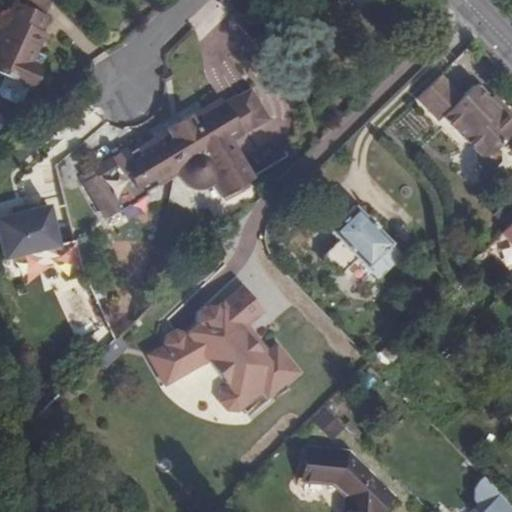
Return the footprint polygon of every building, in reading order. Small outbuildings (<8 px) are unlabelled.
[(41,35),(55,4),(50,0),(15,0),(0,37),(0,74),(3,75),(28,86),(35,89),(43,71),(32,66),(37,53),(44,37),(41,35)] [(21,102),(28,86),(3,75),(0,82),(0,96),(15,103),(21,102)] [(460,96),(440,75),(414,100),(435,122),(441,116),(477,153),(476,163),(483,170),(493,170),(499,164),(499,153),(496,150),(511,133),(511,114),(510,112),(506,108),(496,108),(487,99),(472,84),(460,96)] [(251,90),(239,97),(257,127),(270,119),(251,90)] [(493,94),(487,99),(496,108),(506,108),(493,94)] [(180,124),(160,136),(205,183),(208,182),(216,180),(225,196),(256,177),(237,146),(247,140),(244,135),(257,127),(239,97),(225,105),(221,99),(180,124)] [(200,184),(205,183),(160,136),(131,154),(128,149),(125,151),(83,177),(107,217),(117,211),(119,213),(148,195),(146,191),(175,173),(178,175),(183,177),(191,182),(200,184)] [(0,220),(0,237),(5,263),(62,251),(53,210),(44,212),(32,214),(17,217),(0,220)] [(356,217),(349,211),(323,236),(333,246),(322,257),(321,264),(332,275),(340,275),(354,262),(374,282),(397,258),(356,217)] [(511,221),(500,233),(511,246),(511,221)] [(214,314),(238,336),(263,312),(240,288),(214,314)] [(238,336),(214,314),(211,317),(204,317),(199,317),(192,324),(191,334),(194,337),(183,347),(171,343),(164,348),(165,360),(184,390),(208,374),(230,396),(225,402),(222,414),(230,421),(243,420),(265,399),(270,404),(299,375),(273,349),(254,367),(237,351),(238,336)] [(98,373),(120,351),(111,342),(104,349),(89,364),(98,373)] [(184,390),(165,360),(150,372),(169,400),(184,390)] [(328,436),(345,421),(329,404),(312,419),(328,436)] [(379,511),(392,500),(345,452),(302,451),(301,485),(329,487),(342,500),(341,511),(379,511)] [(511,511),(511,508),(495,492),(476,511),(475,511),(511,511)]
